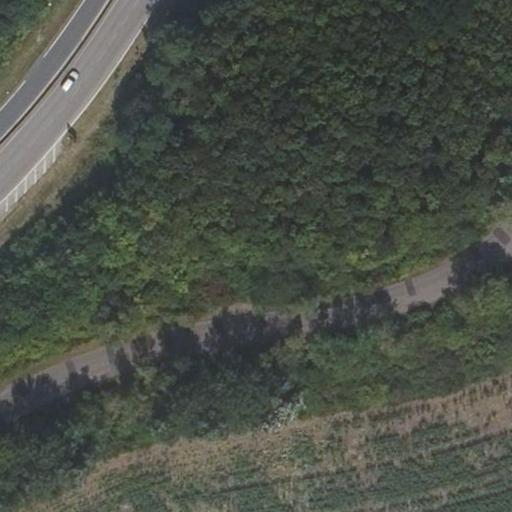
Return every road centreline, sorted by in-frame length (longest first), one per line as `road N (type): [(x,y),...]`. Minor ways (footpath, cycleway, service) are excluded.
road 1 (unclassified): [(0,423),(72,373),(470,272),(511,248)]
road 2 (motorway): [(0,184),(142,0)]
road 3 (primary): [(99,0),(0,130)]
